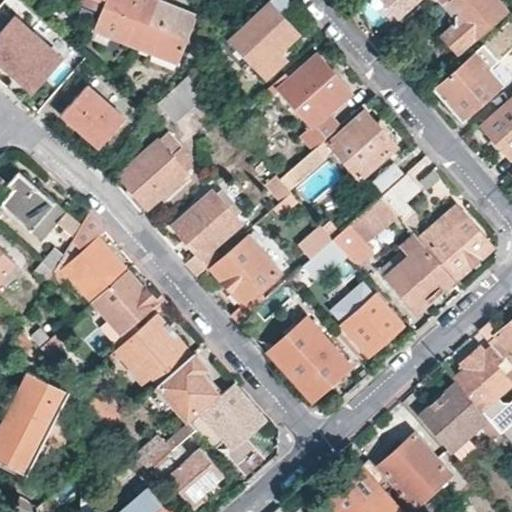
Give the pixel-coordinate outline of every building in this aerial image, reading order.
[(157,0),(104,0),(94,24),(138,44),(157,0)] [(170,0),(157,0),(138,44),(177,61),(198,12),(170,0)] [(289,0),(272,0),(230,37),(266,78),(285,62),(279,54),(311,25),(289,0)] [(444,0),(384,0),(397,14),(413,0),(441,0),(443,1),(444,0)] [(444,0),(443,1),(453,11),(453,23),(441,34),(457,51),(506,9),(497,0),(444,0)] [(16,12),(0,30),(0,57),(34,87),(64,53),(16,12)] [(511,37),(511,15),(501,25),(511,38),(511,37)] [(501,25),(431,86),(460,120),(503,82),(485,60),(511,38),(501,25)] [(318,147),(326,140),(340,127),(328,113),(352,92),(319,55),(292,79),(287,73),(269,89),(274,95),(282,89),(314,124),(305,132),(318,147)] [(195,60),(183,70),(186,73),(203,92),(216,82),(195,60)] [(203,92),(186,73),(155,100),(173,121),(205,94),(203,92)] [(86,82),(60,111),(98,145),(124,116),(86,82)] [(511,96),(480,123),(509,157),(511,154),(511,96)] [(318,147),(281,180),(288,189),(332,150),(362,183),(400,149),(367,113),(331,144),(326,140),(318,147)] [(122,166),(115,171),(144,205),(185,170),(178,162),(185,157),(176,147),(181,143),(167,128),(132,159),(129,155),(119,163),(122,166)] [(20,169),(0,190),(0,199),(42,239),(69,211),(20,169)] [(404,173),(379,196),(389,208),(401,220),(408,214),(399,204),(418,188),(404,173)] [(288,189),(281,180),(279,178),(268,188),(282,203),(293,194),(288,189)] [(183,260),(195,273),(219,252),(212,245),(240,220),(212,187),(172,222),(196,249),(183,260)] [(307,210),(293,194),(282,203),(267,217),(274,225),(294,207),(301,215),(307,210)] [(379,196),(331,238),(342,251),(353,264),(370,248),(358,236),(389,208),(379,196)] [(451,217),(425,242),(455,276),(489,245),(452,203),(444,211),(451,217)] [(68,274),(90,300),(126,268),(96,234),(104,227),(89,210),(73,238),(81,247),(53,270),(53,271),(52,272),(60,281),(68,274)] [(323,245),(331,238),(325,232),(316,239),(323,245)] [(237,322),(263,298),(257,290),(280,270),(250,236),(213,268),(242,300),(228,312),(237,322)] [(452,278),(415,236),(410,241),(417,248),(384,278),(415,311),(452,278)] [(342,251),(331,238),(323,245),(306,261),(317,274),(342,251)] [(0,281),(19,260),(0,243),(0,281)] [(57,244),(42,260),(53,270),(55,268),(65,251),(57,244)] [(53,270),(42,260),(33,269),(48,281),(52,272),(53,271),(53,270)] [(141,285),(126,268),(90,300),(118,332),(143,310),(148,316),(158,308),(167,300),(161,292),(156,296),(145,282),(141,285)] [(349,313),(337,324),(363,354),(399,323),(372,293),(361,304),(350,292),(339,302),(349,313)] [(274,311),(263,298),(237,322),(247,334),(274,311)] [(158,379),(193,349),(158,308),(148,316),(114,346),(150,386),(158,379)] [(304,316),(269,349),(310,396),(346,364),(304,316)] [(479,326),(511,362),(511,317),(499,328),(489,317),(479,326)] [(511,378),(507,373),(511,367),(511,362),(479,326),(469,335),(478,346),(463,360),(467,365),(455,374),(492,415),(499,409),(491,401),(509,385),(511,382),(511,378)] [(57,328),(36,346),(44,354),(65,336),(57,328)] [(31,340),(20,329),(10,346),(19,359),(31,340)] [(206,364),(193,349),(158,379),(187,414),(217,388),(200,369),(206,364)] [(0,460),(24,472),(65,388),(24,369),(0,418),(0,460)] [(458,380),(423,412),(455,448),(483,423),(497,438),(504,431),(458,380)] [(231,382),(190,418),(197,426),(202,432),(214,422),(232,443),(263,417),(231,382)] [(511,388),(509,385),(491,401),(499,409),(492,415),(505,430),(511,423),(511,388)] [(94,406),(109,422),(120,413),(105,396),(101,400),(96,393),(88,400),(94,406)] [(117,431),(109,422),(94,406),(72,427),(87,443),(90,440),(97,448),(108,438),(117,431)] [(159,431),(135,451),(150,467),(191,431),(197,426),(190,418),(167,437),(159,431)] [(202,432),(197,426),(191,431),(199,441),(206,436),(202,432)] [(414,430),(379,461),(404,488),(399,493),(412,508),(417,503),(415,501),(450,469),(414,430)] [(131,447),(117,431),(108,438),(123,456),(131,447)] [(201,442),(167,473),(195,504),(210,490),(206,486),(226,469),(201,442)] [(385,474),(369,456),(339,483),(336,479),(322,491),(341,511),(395,511),(371,486),(385,474)] [(116,511),(176,511),(151,483),(116,511)] [(52,487),(32,505),(34,511),(52,511),(66,501),(52,487)] [(323,511),(315,503),(305,511),(299,505),(291,511),(287,511),(279,503),(269,511),(323,511)]
